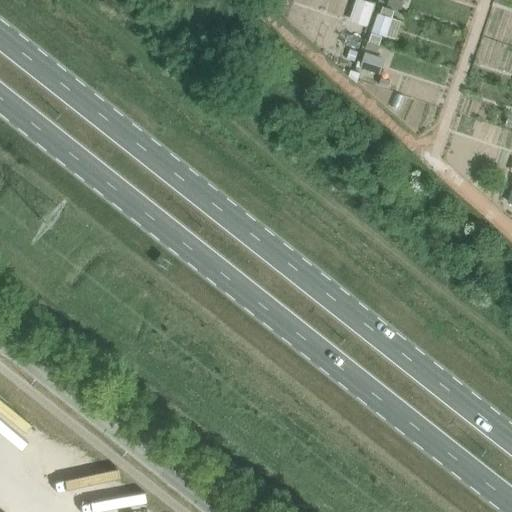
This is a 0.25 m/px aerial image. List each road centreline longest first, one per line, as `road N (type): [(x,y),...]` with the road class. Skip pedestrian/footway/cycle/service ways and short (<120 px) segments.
road 1 (primary): [(0,100),(511,510)]
road 2 (primary): [(511,445),(0,36)]
road 3 (tertiary): [(226,511),(0,336)]
